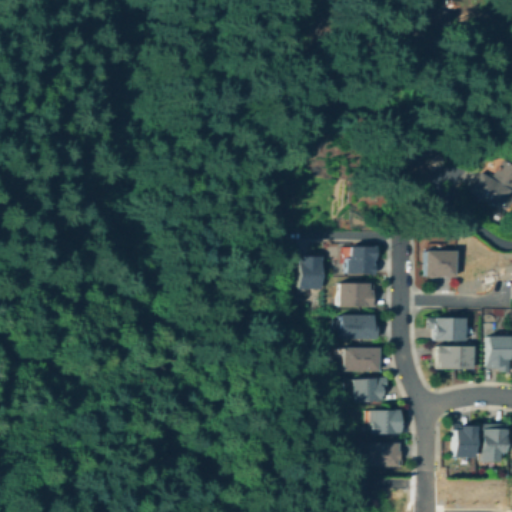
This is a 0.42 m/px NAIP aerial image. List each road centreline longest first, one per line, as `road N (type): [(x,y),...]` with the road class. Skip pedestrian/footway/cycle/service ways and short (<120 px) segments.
road 1 (residential): [(401,235),(401,348),(426,419),(422,511)]
road 2 (residential): [(353,95),(387,109),(511,108)]
